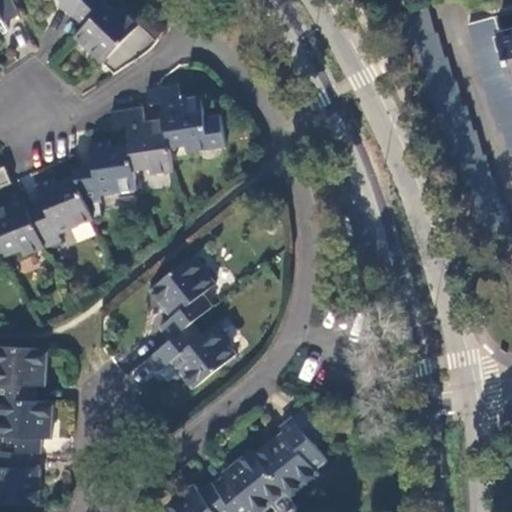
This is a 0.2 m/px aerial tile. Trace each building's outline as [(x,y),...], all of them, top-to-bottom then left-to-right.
[(0,0),(0,44),(4,42),(2,39),(11,33),(6,22),(21,16),(14,0),(0,0)] [(76,15),(85,0),(65,0),(62,6),(76,15)] [(108,0),(85,0),(76,15),(88,25),(77,35),(82,40),(105,62),(118,48),(132,62),(141,57),(152,48),(158,44),(160,40),(159,38),(127,7),(121,13),(108,0)] [(486,236),(511,229),(505,204),(502,205),(495,179),(492,180),(485,154),(482,155),(475,131),(472,132),(465,106),(463,107),(456,82),(453,83),(446,59),(444,60),(437,33),(434,34),(428,9),(401,16),(408,42),(411,41),(418,67),(421,66),(427,90),(430,89),(437,115),(440,114),(447,140),(450,139),(456,163),(458,162),(465,187),(469,186),(476,212),(479,211),(486,236)] [(511,80),(500,35),(495,17),(470,24),(491,100),(493,99),(500,124),(502,123),(510,148),(511,146),(511,80)] [(511,31),(500,35),(511,80),(511,31)] [(105,62),(117,73),(132,62),(118,48),(105,62)] [(166,117),(171,148),(186,146),(187,151),(224,146),(219,115),(204,117),(201,95),(180,98),(179,83),(161,85),(148,87),(149,103),(164,101),(166,117)] [(172,171),(174,170),(171,148),(166,117),(144,120),(143,104),(111,108),(113,125),(128,122),(130,141),(134,169),(150,167),(151,173),(172,171)] [(101,196),(138,190),(134,169),(130,141),(110,144),(109,138),(91,140),(94,164),(74,167),(78,176),(89,205),(101,202),(101,196)] [(7,166),(0,169),(0,187),(13,181),(7,166)] [(89,205),(78,176),(59,184),(58,179),(39,187),(48,206),(33,212),(47,247),(62,240),(63,240),(61,233),(95,219),(94,217),(89,205)] [(33,212),(28,199),(0,209),(0,232),(7,251),(9,255),(23,249),(26,256),(47,247),(33,212)] [(161,327),(172,340),(193,324),(215,307),(204,295),(219,285),(194,256),(151,291),(161,302),(174,318),(161,327)] [(172,340),(150,358),(161,373),(174,362),(193,386),(195,388),(224,366),(239,355),(215,327),(203,336),(193,324),(172,340)] [(45,349),(0,346),(0,383),(1,384),(0,393),(0,399),(37,401),(39,386),(48,386),(48,374),(43,374),(43,367),(45,349)] [(37,401),(0,399),(0,434),(8,435),(8,451),(34,453),(43,453),(44,438),(52,438),(53,426),(48,426),(49,402),(37,401)] [(279,443),(260,457),(288,491),(292,496),(320,473),(316,468),(328,459),(313,441),(326,431),(307,408),(295,418),(294,416),(281,427),(285,431),(275,439),(279,443)] [(0,502),(36,505),(36,479),(42,480),(43,470),(43,466),(33,466),(34,453),(8,451),(0,450),(0,502)] [(260,457),(257,453),(237,469),(234,464),(224,473),(230,480),(218,489),(237,511),(249,511),(254,509),(256,511),(262,511),(288,491),(260,457)] [(218,489),(213,481),(201,491),(195,484),(186,491),(189,495),(169,510),(169,511),(235,511),(237,511),(218,489)]
